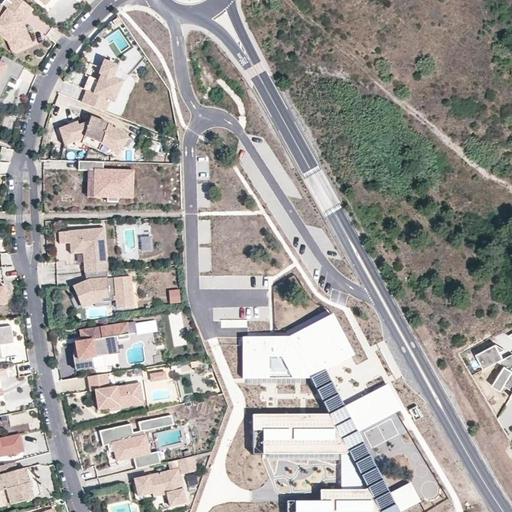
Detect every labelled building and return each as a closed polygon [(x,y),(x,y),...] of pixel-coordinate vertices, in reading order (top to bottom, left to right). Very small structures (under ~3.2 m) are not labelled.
[(33,10),(20,0),(8,0),(8,1),(6,0),(5,0),(1,6),(0,5),(0,32),(9,40),(15,52),(32,44),(25,28),(22,29),(21,25),(22,23),(33,10)] [(0,36),(7,41),(12,53),(15,52),(9,40),(0,32),(0,36)] [(0,86),(0,85),(6,74),(11,77),(17,80),(24,67),(1,55),(0,56),(0,99),(5,89),(0,86)] [(112,101),(120,82),(110,78),(115,66),(103,61),(98,73),(100,74),(98,81),(87,76),(82,89),(86,91),(81,103),(104,112),(108,100),(112,101)] [(0,86),(5,89),(11,77),(6,74),(0,85),(0,86)] [(77,122),(58,128),(64,145),(83,139),(84,137),(100,143),(101,143),(102,140),(111,146),(109,149),(118,154),(129,136),(112,126),(109,129),(106,128),(108,123),(98,119),(96,123),(89,120),(88,123),(85,123),(78,126),(77,122)] [(100,143),(84,137),(83,139),(81,144),(98,151),(101,143),(100,143)] [(102,140),(101,143),(109,149),(111,146),(102,140)] [(133,198),(133,171),(102,170),(102,162),(78,161),(78,171),(88,171),(94,171),(94,197),(107,198),(107,202),(118,202),(118,198),(133,198)] [(107,271),(103,228),(68,231),(70,254),(82,253),(83,264),(90,264),(91,272),(106,271),(107,271)] [(141,251),(152,251),(151,235),(140,236),(141,251)] [(91,272),(91,274),(92,283),(88,285),(86,281),(76,285),(78,290),(75,291),(81,304),(93,298),(101,298),(101,302),(115,301),(116,309),(130,307),(129,297),(131,297),(130,277),(118,277),(118,282),(115,283),(114,278),(107,278),(106,271),(91,272)] [(179,290),(169,291),(170,304),(180,303),(179,290)] [(183,312),(172,312),(173,345),(184,345),(183,312)] [(355,359),(331,313),(289,335),(241,337),(243,378),(308,379),(326,412),(252,413),(251,451),(348,455),(367,488),(319,488),(320,499),(295,500),(294,511),(406,511),(421,504),(410,483),(390,491),(359,431),(399,409),(386,384),(345,404),(336,387),(328,370),(355,359)] [(130,339),(127,324),(87,330),(89,340),(82,341),(75,342),(80,370),(94,368),(92,357),(119,353),(117,341),(130,339)] [(0,345),(14,344),(11,326),(0,327),(0,345)] [(89,340),(87,330),(80,331),(82,341),(89,340)] [(475,356),(483,370),(497,363),(503,360),(495,346),(475,356)] [(511,369),(511,355),(511,356),(503,360),(497,363),(504,367),(492,387),(500,393),(504,387),(511,392),(511,372),(511,371),(511,369)] [(161,373),(151,374),(152,382),(162,380),(161,373)] [(107,374),(87,377),(90,391),(95,391),(98,410),(109,408),(120,406),(120,404),(140,401),(137,383),(109,388),(107,374)] [(139,422),(141,431),(144,430),(173,424),(171,414),(139,422)] [(0,416),(0,426),(9,426),(8,416),(0,416)] [(139,456),(135,442),(146,440),(144,430),(141,431),(133,433),(131,424),(99,431),(103,446),(105,445),(108,445),(109,452),(114,451),(117,461),(126,459),(133,457),(139,456)] [(135,442),(139,456),(150,454),(146,440),(135,442)] [(110,467),(118,466),(117,461),(114,451),(109,452),(107,453),(110,467)] [(158,452),(150,454),(139,456),(133,457),(136,468),(160,463),(158,452)] [(197,470),(194,455),(170,461),(171,470),(151,474),(152,477),(149,477),(149,475),(131,479),(135,496),(150,493),(149,489),(155,487),(167,492),(170,506),(186,501),(180,474),(197,470)] [(34,498),(25,468),(17,470),(15,462),(0,466),(0,491),(6,489),(10,505),(34,498)] [(442,476),(454,470),(450,463),(438,469),(442,476)]
